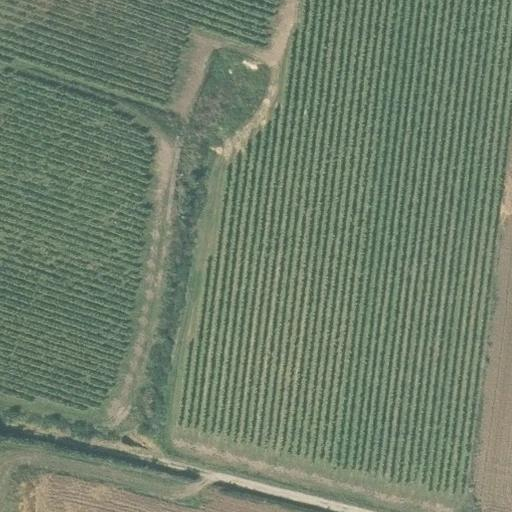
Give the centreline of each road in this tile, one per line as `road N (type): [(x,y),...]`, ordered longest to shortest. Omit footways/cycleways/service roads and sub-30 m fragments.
road 1 (track): [(210,476),(188,493),(19,458),(0,462)]
road 2 (track): [(0,427),(210,476)]
road 3 (track): [(210,476),(356,511)]
